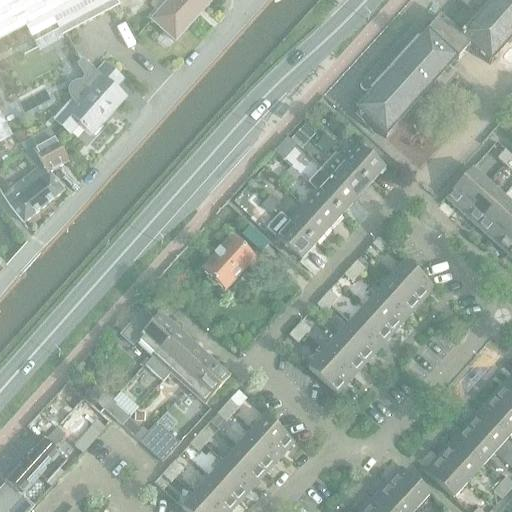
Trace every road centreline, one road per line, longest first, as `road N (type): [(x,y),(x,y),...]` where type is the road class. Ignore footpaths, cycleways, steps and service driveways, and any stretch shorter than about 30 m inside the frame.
road 1 (primary): [(0,394),(286,74),(363,0)]
road 2 (residential): [(502,309),(387,208),(255,353),(338,443)]
road 3 (unclassified): [(0,278),(248,4)]
road 4 (residential): [(338,443),(358,453),(382,442),(502,309)]
